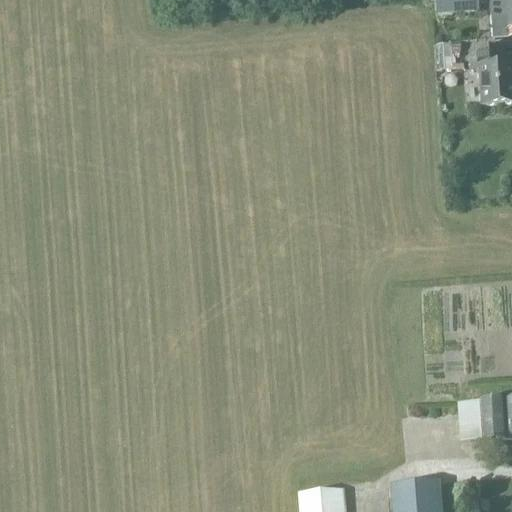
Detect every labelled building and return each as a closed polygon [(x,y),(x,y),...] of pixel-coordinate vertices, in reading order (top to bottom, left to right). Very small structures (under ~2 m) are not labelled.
[(434,0),(436,17),(478,14),(477,0),(434,0)] [(490,1),(493,41),(511,39),(511,0),(499,0),(500,0),(490,1)] [(440,62),(453,62),(454,35),(441,34),(440,62)] [(470,73),(480,70),(482,108),(511,106),(511,92),(511,81),(511,68),(500,70),(499,52),(469,55),(470,73)] [(461,445),(482,444),(511,441),(511,403),(479,406),(459,407),(461,445)] [(392,489),(393,511),(442,511),(440,485),(392,489)] [(299,496),(299,511),(346,511),(345,492),(300,496),(299,496)]
